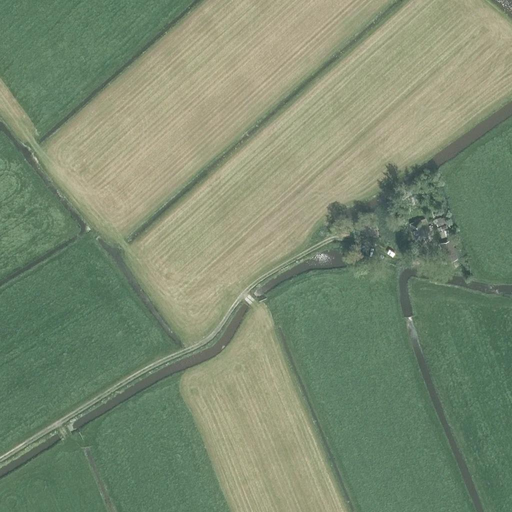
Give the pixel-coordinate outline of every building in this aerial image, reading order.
[(438,227),(446,224),(444,216),(435,219),(438,227)] [(415,240),(431,235),(425,219),(410,224),(415,240)] [(341,227),(340,235),(349,237),(350,228),(341,227)] [(442,238),(451,235),(449,229),(440,232),(442,238)] [(446,262),(457,259),(452,240),(441,243),(446,262)]
